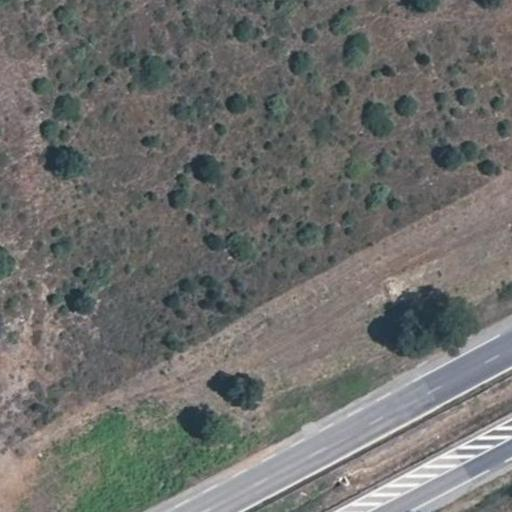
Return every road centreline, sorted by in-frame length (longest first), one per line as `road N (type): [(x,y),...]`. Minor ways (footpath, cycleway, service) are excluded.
road 1 (primary): [(511,343),(194,511)]
road 2 (primary): [(381,511),(511,442)]
